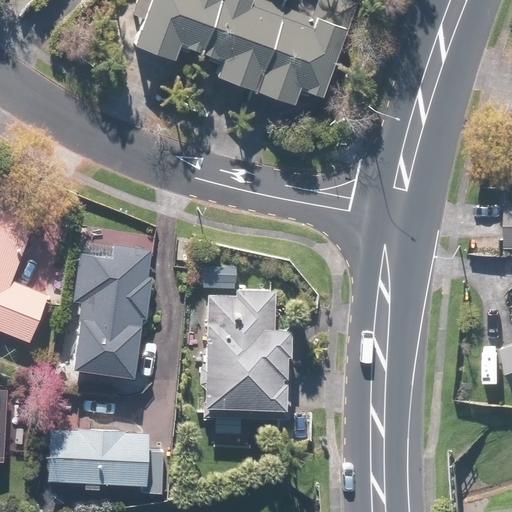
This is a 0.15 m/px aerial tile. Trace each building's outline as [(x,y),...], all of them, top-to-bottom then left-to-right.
[(150,0),(144,17),(124,10),(115,34),(178,56),(185,38),(207,46),(223,52),(217,68),(261,84),(297,97),(303,81),(325,89),(356,0),(303,0),(301,7),(291,3),(283,0),(275,0),(274,2),(269,0),(150,0)] [(0,326),(34,338),(51,289),(13,276),(33,215),(0,204),(0,326)] [(73,295),(83,296),(77,363),(141,369),(154,245),(113,241),(112,252),(78,249),(73,295)] [(277,282),(210,278),(204,413),(216,414),(215,431),(242,432),(242,418),(288,421),(293,321),(276,320),(277,282)] [(511,331),(508,333),(510,338),(495,343),(511,387),(511,331)] [(22,339),(0,338),(0,363),(22,364),(22,339)] [(0,456),(5,457),(7,431),(25,433),(27,401),(9,400),(10,386),(0,385),(0,456)] [(152,431),(52,423),(48,475),(83,477),(83,484),(104,486),(104,479),(139,482),(138,492),(162,493),(166,447),(151,446),(152,431)]
